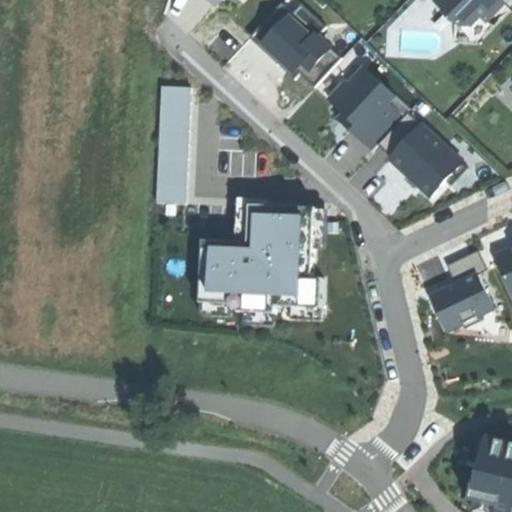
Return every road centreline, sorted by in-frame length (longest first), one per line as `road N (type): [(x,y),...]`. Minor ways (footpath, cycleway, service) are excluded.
road 1 (unclassified): [(367,469),(317,434),(262,414),(0,373)]
road 2 (residential): [(176,41),(370,224),(383,257)]
road 3 (residential): [(383,257),(415,380),(400,430),(367,469)]
road 4 (residential): [(511,202),(383,257)]
